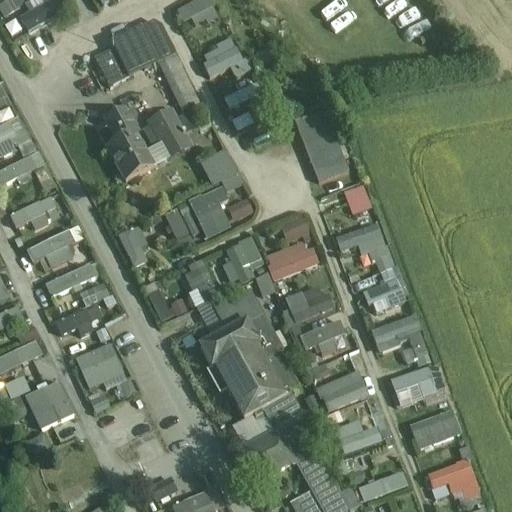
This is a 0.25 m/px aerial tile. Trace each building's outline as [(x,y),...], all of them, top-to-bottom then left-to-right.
[(12,0),(0,7),(0,9),(5,19),(19,11),(12,0)] [(64,0),(58,0),(19,19),(26,33),(70,12),(64,0)] [(96,0),(100,9),(121,0),(96,0)] [(183,26),(193,21),(197,29),(219,19),(209,0),(204,0),(177,13),(183,26)] [(154,25),(141,31),(112,46),(116,53),(126,75),(130,82),(159,67),(182,114),(199,105),(162,29),(154,25)] [(231,72),(235,80),(249,75),(236,43),(202,57),(211,80),(231,72)] [(116,53),(95,63),(106,85),(126,75),(116,53)] [(224,100),(228,112),(258,101),(254,89),(224,100)] [(125,113),(106,124),(110,132),(99,138),(108,153),(107,153),(126,187),(155,171),(136,138),(139,137),(125,113)] [(326,113),(296,123),(317,186),(347,176),(326,113)] [(191,150),(172,115),(150,127),(151,129),(162,149),(163,149),(169,161),(184,153),(185,154),(191,150)] [(0,129),(0,158),(31,144),(20,121),(0,129)] [(162,149),(151,129),(148,131),(144,134),(154,153),(162,149)] [(213,190),(222,186),(228,197),(245,188),(226,153),(200,166),(213,190)] [(0,190),(45,167),(39,154),(0,174),(0,190)] [(344,195),(354,220),(375,212),(365,187),(344,195)] [(223,190),(189,204),(205,243),(231,233),(221,207),(229,204),(223,190)] [(233,225),(254,218),(250,204),(229,211),(233,225)] [(39,205),(10,220),(16,232),(31,224),(36,233),(50,226),(39,205)] [(182,252),(194,245),(176,213),(164,220),(182,252)] [(305,220),(281,231),(290,250),(314,238),(305,220)] [(379,276),(396,269),(379,226),(336,242),(343,260),(370,250),(379,276)] [(32,265),(85,243),(79,230),(26,253),(32,265)] [(148,266),(142,250),(148,248),(140,230),(120,238),(134,272),(148,266)] [(233,289),(269,275),(255,241),(227,252),(232,267),(225,270),(233,289)] [(315,252),(306,256),(302,246),(266,261),(276,286),(321,268),(315,252)] [(51,270),(73,262),(69,251),(47,259),(51,270)] [(182,274),(198,310),(218,301),(202,265),(182,274)] [(89,267),(45,289),(52,303),(96,281),(89,267)] [(0,307),(10,303),(0,279),(0,307)] [(365,295),(374,319),(407,306),(397,282),(365,295)] [(88,310),(111,300),(105,287),(82,297),(88,310)] [(292,331),(335,314),(329,298),(323,301),(318,290),(287,302),(291,313),(285,316),(292,331)] [(173,321),(162,291),(150,296),(161,326),(173,321)] [(283,356),(252,300),(213,322),(224,340),(243,330),(254,350),(251,352),(261,368),(262,367),(280,357),(283,356)] [(176,319),(189,316),(185,303),(172,306),(176,319)] [(77,332),(81,341),(95,335),(91,326),(104,320),(99,307),(55,327),(61,340),(77,332)] [(17,310),(0,319),(0,336),(24,323),(17,310)] [(373,332),(379,356),(401,351),(399,341),(421,336),(418,321),(373,332)] [(301,339),(307,354),(318,350),(322,360),(338,354),(333,342),(346,337),(341,324),(301,339)] [(224,340),(207,350),(196,356),(209,377),(211,375),(241,428),(259,417),(263,415),(281,405),(262,371),(261,368),(251,352),(254,350),(243,330),(224,340)] [(408,369),(430,364),(424,338),(402,342),(408,369)] [(0,381),(0,382),(43,361),(35,346),(0,363),(0,381)] [(123,402),(139,396),(132,381),(126,384),(112,348),(76,362),(88,393),(104,387),(107,394),(118,390),(123,402)] [(280,357),(262,367),(261,368),(262,371),(281,405),(263,415),(259,417),(266,430),(272,441),(276,439),(293,469),(295,468),(311,496),(319,511),(348,511),(301,428),(300,427),(305,424),(289,395),(299,390),(280,357)] [(404,393),(406,403),(444,395),(439,370),(391,381),(394,395),(404,393)] [(328,417),(370,399),(359,375),(318,393),(328,417)] [(29,420),(22,401),(30,398),(26,385),(0,393),(4,406),(9,405),(15,424),(29,420)] [(62,387),(27,399),(38,434),(74,423),(62,387)] [(410,431),(420,455),(464,438),(454,413),(410,431)] [(362,426),(342,429),(345,455),(382,450),(379,432),(363,434),(362,426)] [(272,441),(246,456),(263,485),(293,469),(276,439),(272,441)] [(45,440),(30,447),(36,459),(51,452),(45,440)] [(427,479),(439,509),(481,493),(470,463),(427,479)] [(363,509),(410,490),(403,475),(357,494),(363,509)] [(173,483),(150,491),(155,505),(178,497),(173,483)] [(225,511),(216,491),(172,511),(225,511)] [(319,511),(311,496),(291,508),(293,511),(319,511)]
